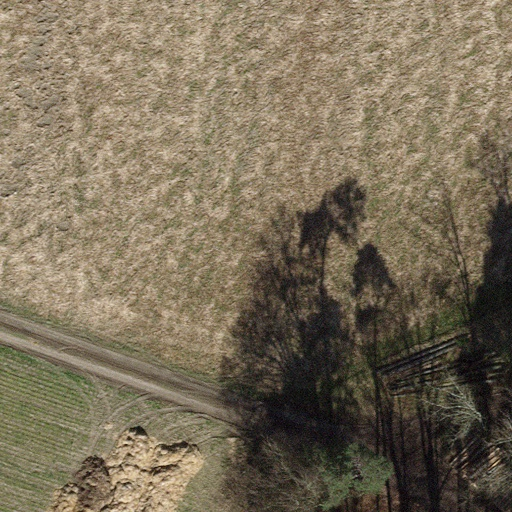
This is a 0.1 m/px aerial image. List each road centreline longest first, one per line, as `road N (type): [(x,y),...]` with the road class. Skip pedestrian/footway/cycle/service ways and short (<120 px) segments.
road 1 (track): [(461,511),(261,404),(326,419),(397,407),(511,365)]
road 2 (track): [(0,316),(261,404),(275,511)]
